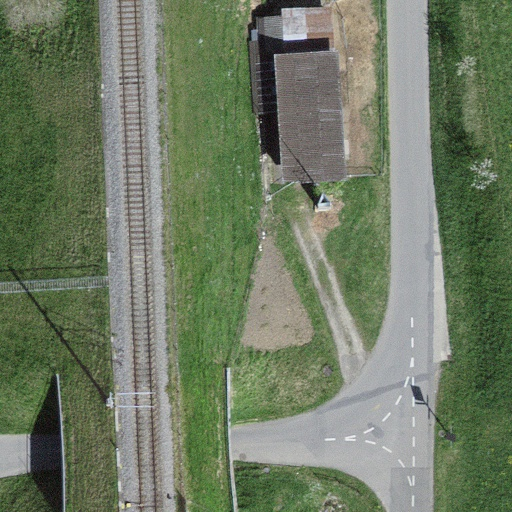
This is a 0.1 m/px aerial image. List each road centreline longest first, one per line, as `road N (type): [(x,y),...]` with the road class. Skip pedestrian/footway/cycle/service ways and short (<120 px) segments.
road 1 (unclassified): [(411,0),(404,428)]
road 2 (unclassified): [(231,438),(0,448)]
road 3 (unclassified): [(231,438),(404,428)]
